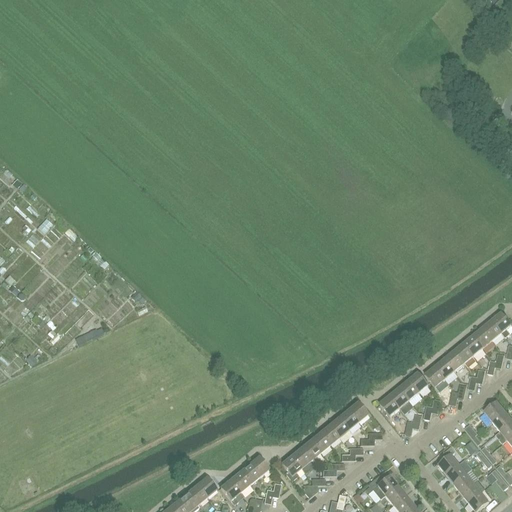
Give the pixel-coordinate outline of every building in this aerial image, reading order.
[(478,0),(491,10),(500,0),(478,0)] [(8,219),(14,214),(7,206),(1,211),(8,219)] [(69,244),(62,250),(69,257),(75,251),(69,244)] [(0,263),(0,277),(1,278),(9,270),(1,263),(0,263)] [(118,284),(113,290),(121,296),(125,289),(118,284)] [(33,303),(42,294),(36,289),(28,298),(33,303)] [(138,312),(141,318),(151,313),(148,307),(138,312)] [(502,336),(505,340),(510,336),(507,332),(511,328),(502,316),(492,324),(502,336)] [(85,329),(90,323),(86,319),(80,325),(85,329)] [(482,331),(492,343),(502,336),(492,324),(482,331)] [(38,334),(44,341),(50,336),(44,330),(38,334)] [(98,331),(78,341),(81,347),(101,337),(98,331)] [(473,339),(483,351),(492,343),(482,331),(473,339)] [(58,335),(51,344),(56,347),(62,338),(58,335)] [(464,347),(473,359),(483,351),(473,339),(464,347)] [(464,347),(454,354),(464,366),(473,359),(464,347)] [(464,366),(454,354),(445,362),(455,374),(464,366)] [(498,357),(496,364),(495,370),(502,371),(504,358),(498,357)] [(445,362),(435,370),(445,382),(455,374),(445,362)] [(490,363),(487,376),(494,377),(495,370),(496,364),(490,363)] [(445,382),(435,370),(425,378),(435,390),(445,382)] [(479,372),(477,380),(476,385),(482,386),(485,373),(479,372)] [(409,384),(419,396),(428,388),(419,376),(409,384)] [(477,380),(471,378),(469,391),(475,392),(476,385),(477,380)] [(419,396),(409,384),(399,391),(409,403),(419,396)] [(461,387),(459,395),(458,401),(464,402),(466,389),(461,387)] [(409,403),(399,391),(390,399),(400,411),(409,403)] [(450,407),(456,408),(458,401),(459,395),(452,394),(450,407)] [(400,411),(390,399),(380,407),(390,419),(400,411)] [(434,402),(433,409),(432,415),(438,416),(441,403),(434,402)] [(348,413),(358,425),(368,417),(358,405),(348,413)] [(485,415),(493,424),(505,414),(497,405),(485,415)] [(430,423),(432,415),(433,409),(427,408),(424,421),(430,423)] [(358,425),(348,413),(339,421),(349,433),(358,425)] [(511,422),(505,414),(493,424),(500,434),(511,423),(511,422)] [(416,417),(414,425),(413,430),(419,432),(422,418),(416,417)] [(349,433),(339,421),(329,428),(340,441),(349,433)] [(414,425),(408,423),(405,437),(412,438),(413,430),(414,425)] [(511,439),(511,423),(500,434),(508,443),(511,439)] [(465,431),(472,441),(478,436),(470,427),(465,431)] [(340,441),(329,428),(320,436),(330,448),(340,441)] [(330,448),(320,436),(311,444),(321,456),(330,448)] [(478,436),(472,441),(478,448),(482,445),(476,438),(478,436)] [(321,456),(311,444),(301,451),(311,464),(321,456)] [(439,468),(446,477),(459,467),(451,458),(456,454),(452,449),(441,458),(445,463),(439,468)] [(482,452),(488,459),(491,456),(485,449),(482,452)] [(311,464),(301,451),(292,459),(302,471),(311,464)] [(477,456),(483,463),(486,461),(480,453),(477,456)] [(497,463),(491,456),(488,459),(493,466),(497,463)] [(302,471),(292,459),(282,467),(287,474),(285,475),(292,484),(299,479),(296,476),(302,471)] [(249,468),(259,480),(269,472),(259,460),(249,468)] [(492,467),(486,461),(483,463),(489,471),(492,467)] [(459,467),(446,477),(454,487),(466,477),(459,467)] [(259,480),(249,468),(240,475),(250,488),(259,480)] [(497,471),(503,478),(508,474),(508,473),(506,475),(500,468),(497,471)] [(496,484),(502,479),(496,472),(492,475),(498,482),(496,483),(496,484)] [(511,486),(511,478),(508,474),(503,478),(511,487),(511,486)] [(250,488),(240,475),(230,483),(240,495),(250,488)] [(474,486),(466,477),(454,487),(461,496),(474,486)] [(385,498),(398,488),(390,478),(383,484),(379,479),(369,487),(370,489),(366,492),(369,495),(372,492),(380,502),(385,498)] [(509,488),(502,479),(496,484),(496,483),(485,492),(492,495),(494,494),(497,498),(496,499),(501,504),(508,498),(504,493),(509,488)] [(197,488),(207,500),(217,492),(207,480),(197,488)] [(240,495),(230,483),(221,491),(234,507),(239,504),(235,499),(240,495)] [(275,486),(274,493),(272,499),(279,500),(281,487),(275,486)] [(474,486),(461,496),(469,506),(481,496),(474,486)] [(207,500),(197,488),(188,496),(198,508),(207,500)] [(318,488),(312,488),(304,488),(304,494),(310,501),(318,494),(318,488)] [(393,508),(405,498),(398,488),(385,498),(393,508)] [(274,493),(267,492),(265,505),(271,507),(272,499),(274,493)] [(193,511),(198,508),(188,496),(178,504),(185,511),(193,511)] [(480,511),(489,505),(481,496),(469,506),(473,511),(480,511)] [(337,510),(343,511),(345,498),(339,497),(338,505),(337,510)] [(393,508),(396,511),(406,511),(413,507),(405,498),(393,508)] [(256,501),(254,509),(253,511),(260,511),(262,503),(256,501)] [(336,511),(337,510),(338,505),(332,503),(329,511),(336,511)]
